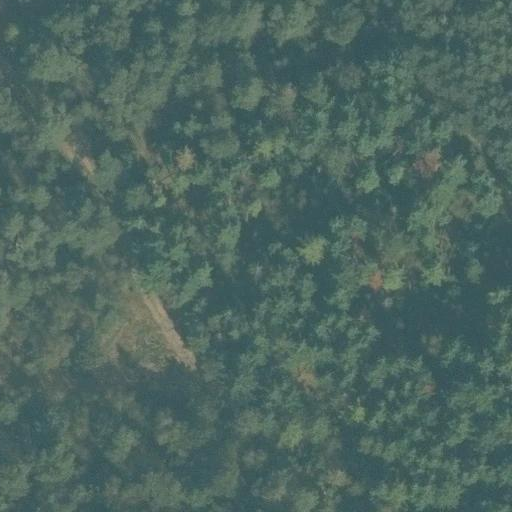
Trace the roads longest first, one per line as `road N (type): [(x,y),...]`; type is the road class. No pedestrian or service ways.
road 1 (track): [(0,77),(88,177),(137,297),(324,511)]
road 2 (track): [(364,0),(511,182)]
